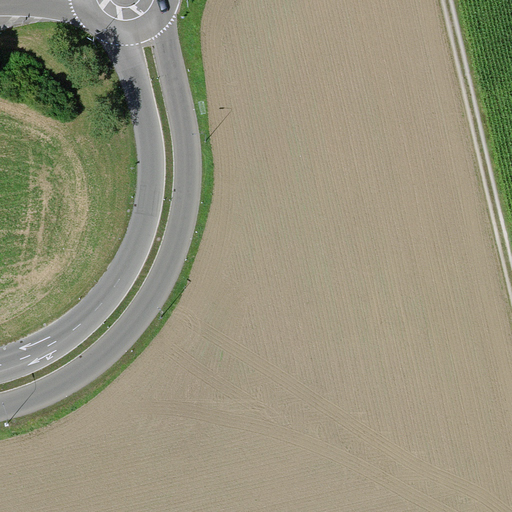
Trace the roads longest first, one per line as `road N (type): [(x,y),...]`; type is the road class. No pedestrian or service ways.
road 1 (secondary): [(0,406),(67,380),(112,346),(145,305),(167,258),(187,161),(160,10)]
road 2 (secondary): [(125,29),(153,165),(138,243),(111,291),(79,325),(0,365)]
road 3 (track): [(446,0),(511,269)]
